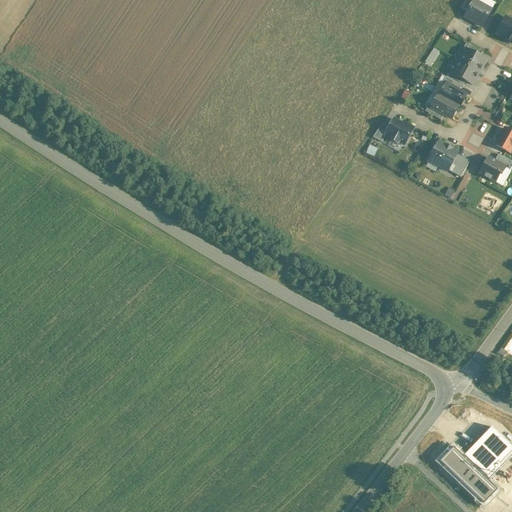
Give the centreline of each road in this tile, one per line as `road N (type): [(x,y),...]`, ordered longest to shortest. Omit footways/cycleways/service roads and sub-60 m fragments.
road 1 (tertiary): [(0,117),(443,383)]
road 2 (residential): [(396,106),(456,139),(503,54)]
